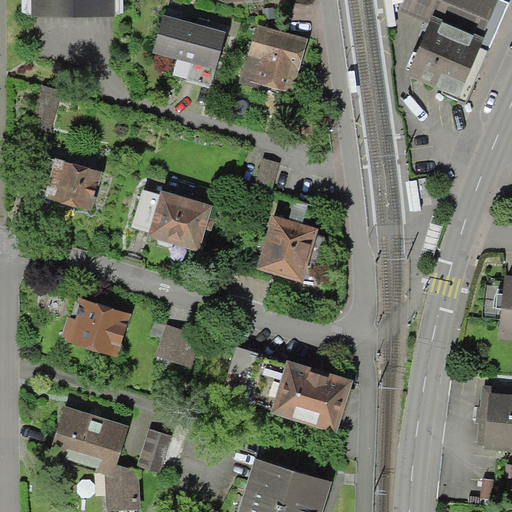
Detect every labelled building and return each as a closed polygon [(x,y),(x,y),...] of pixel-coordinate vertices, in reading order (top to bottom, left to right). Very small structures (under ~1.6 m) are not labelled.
[(119,0),(38,0),(39,19),(119,19),(119,0)] [(507,6),(493,0),(404,0),(398,13),(428,26),(407,72),(464,98),(490,41),(507,6)] [(236,40),(169,20),(158,57),(225,77),(236,40)] [(315,43),(259,28),(244,84),(301,99),(315,43)] [(59,103),(42,98),(33,134),(50,139),(59,103)] [(280,167),(263,162),(254,190),(271,196),(280,167)] [(106,176),(66,164),(55,203),(95,215),(106,176)] [(132,227),(149,232),(148,237),(199,252),(212,205),(161,190),(160,195),(143,190),(132,227)] [(433,215),(421,253),(434,257),(446,218),(433,215)] [(327,231),(278,217),(263,270),(312,284),(327,231)] [(511,278),(510,278),(503,339),(511,340),(511,278)] [(135,318),(77,300),(64,342),(122,360),(135,318)] [(199,338),(164,329),(154,367),(189,377),(199,338)] [(355,384),(293,364),(277,415),(338,435),(355,384)] [(511,398),(493,397),(488,450),(511,452),(511,398)] [(133,431),(66,410),(50,458),(107,479),(108,511),(141,511),(140,473),(120,473),(133,431)] [(171,438),(147,431),(136,468),(159,476),(171,438)] [(327,511),(336,484),(258,461),(242,511),(327,511)]
